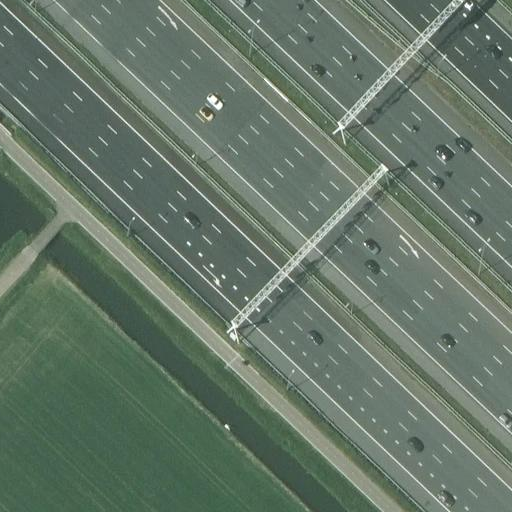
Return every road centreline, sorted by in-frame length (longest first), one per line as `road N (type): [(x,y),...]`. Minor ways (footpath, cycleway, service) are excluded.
road 1 (motorway): [(0,41),(500,511)]
road 2 (motorway): [(94,0),(511,395)]
road 3 (motorway): [(511,232),(268,0)]
